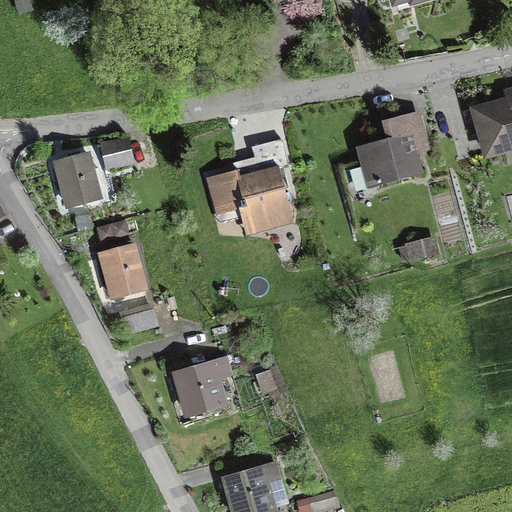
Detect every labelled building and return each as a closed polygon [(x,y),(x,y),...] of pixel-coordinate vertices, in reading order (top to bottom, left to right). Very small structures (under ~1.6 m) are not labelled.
[(510,101),(474,110),(485,153),(510,146),(511,152),(511,86),(507,88),(510,101)] [(387,139),(360,146),(365,166),(357,168),(363,189),(420,174),(413,150),(426,146),(418,116),(383,125),(387,139)] [(258,164),(212,177),(223,217),(245,210),(249,226),(290,214),(277,167),(288,164),(281,140),(253,148),(258,164)] [(126,141),(100,146),(105,168),(130,163),(126,141)] [(87,156),(56,164),(67,206),(99,197),(87,156)] [(432,240),(408,246),(412,261),(436,254),(432,240)] [(131,242),(101,250),(113,296),(144,288),(131,242)] [(153,310),(123,318),(128,335),(157,327),(153,310)] [(226,360),(175,374),(186,413),(223,403),(216,377),(230,373),(226,360)] [(276,464),(227,478),(236,511),(272,511),(269,501),(286,496),(276,464)]
